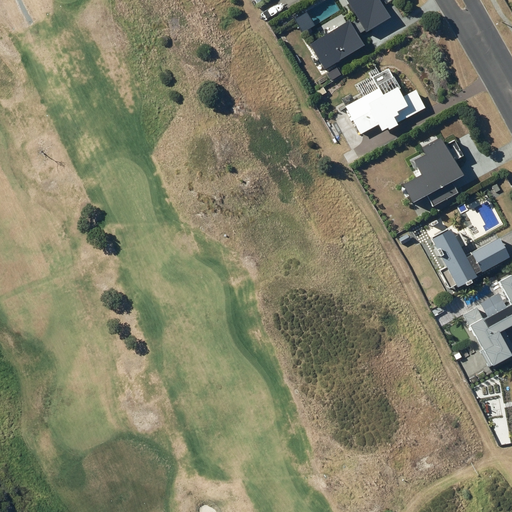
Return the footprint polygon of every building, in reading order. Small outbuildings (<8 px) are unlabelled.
[(388,14),(380,0),(341,0),(347,10),(303,34),(315,55),(388,14)] [(316,25),(309,11),(297,19),(304,32),(316,25)] [(385,66),(370,75),(378,89),(363,97),(363,96),(346,106),(360,131),(361,130),(375,122),(377,121),(378,124),(384,121),(388,127),(394,123),(392,120),(406,112),(408,114),(417,109),(416,107),(421,104),(414,90),(402,97),(385,66)] [(443,137),(425,145),(430,155),(416,160),(423,173),(407,182),(416,201),(429,196),(434,206),(460,192),(454,181),(468,173),(443,137)] [(492,185),(495,191),(500,189),(497,183),(492,185)] [(477,274),(476,271),(481,268),(482,269),(510,254),(500,235),(471,251),(472,252),(467,255),(451,226),(432,236),(458,285),(466,280),(467,282),(474,279),(473,277),(477,274)] [(407,233),(399,237),(402,243),(410,238),(407,233)] [(511,276),(501,281),(511,302),(511,306),(486,319),(479,308),(467,315),(497,366),(511,357),(511,345),(505,332),(511,328),(511,276)]
